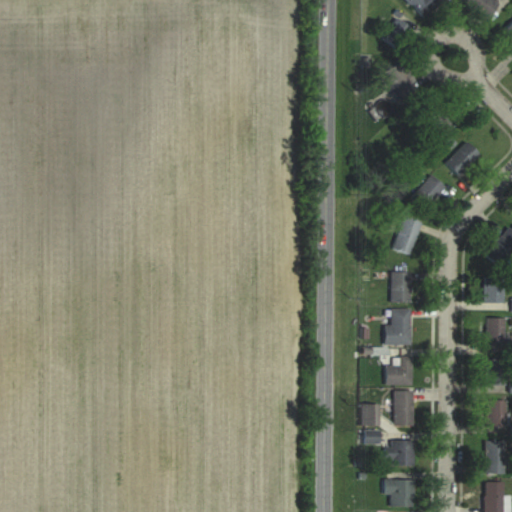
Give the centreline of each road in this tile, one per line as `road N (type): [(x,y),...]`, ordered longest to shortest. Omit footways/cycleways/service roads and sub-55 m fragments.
road 1 (tertiary): [(325,511),(326,0)]
road 2 (residential): [(446,511),(450,253),(462,220),(511,169)]
road 3 (residential): [(479,58),(476,76),(459,82),(435,67),(433,49),(440,36),(457,32),(479,58)]
